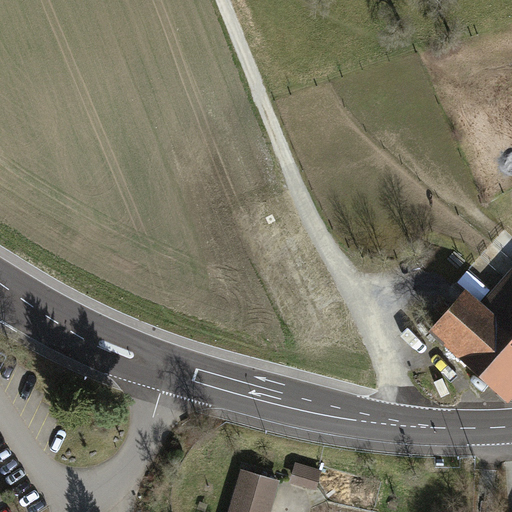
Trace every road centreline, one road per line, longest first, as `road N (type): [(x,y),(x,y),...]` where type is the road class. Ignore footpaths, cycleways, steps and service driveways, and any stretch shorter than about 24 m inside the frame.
road 1 (tertiary): [(0,287),(116,349),(253,393),(418,426),(511,425)]
road 2 (track): [(221,0),(307,208),(418,426)]
